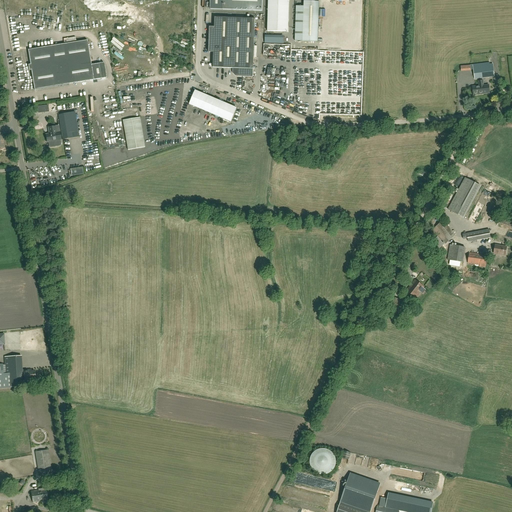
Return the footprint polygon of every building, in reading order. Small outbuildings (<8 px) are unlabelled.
[(210,0),(210,9),(240,10),(262,11),(262,0),(210,0)] [(288,0),(268,0),(267,31),(288,32),(288,0)] [(304,1),(304,6),(296,6),(295,41),(318,42),(319,2),(318,2),(317,0),(305,0),(305,1),(304,1)] [(213,68),(233,68),(232,73),(235,76),(252,77),(255,19),(214,17),(214,27),(210,27),(209,52),(213,52),(213,68)] [(511,22),(511,24),(511,26),(511,27),(501,28),(502,32),(506,33),(508,33),(510,28),(511,33),(511,22)] [(91,65),(87,40),(28,50),(34,89),(106,78),(104,63),(91,65)] [(475,79),(494,77),(493,64),(489,65),(489,63),(473,65),(475,79)] [(433,87),(439,86),(437,77),(426,79),(427,87),(433,86),(433,87)] [(423,80),(414,80),(414,88),(423,88),(423,80)] [(484,93),(490,92),(489,85),(483,86),(483,81),(479,82),(479,86),(472,87),(473,95),(484,94),(484,93)] [(237,108),(195,90),(189,105),(231,122),(237,108)] [(459,94),(412,96),(413,104),(459,103),(459,94)] [(182,116),(183,106),(165,104),(164,113),(168,114),(168,115),(178,116),(178,115),(182,116)] [(75,112),(68,113),(58,115),(63,140),(79,137),(75,112)] [(122,120),(127,150),(144,147),(139,117),(122,120)] [(206,119),(204,120),(213,128),(215,126),(206,119)] [(198,131),(198,132),(202,131),(198,122),(192,125),(195,132),(198,131)] [(59,144),(58,140),(61,140),(60,132),(59,126),(58,126),(48,128),(49,134),(46,135),(47,142),(53,141),(54,145),(55,145),(58,145),(59,144)] [(70,169),(71,176),(83,174),(82,167),(70,169)] [(481,187),(465,178),(448,210),(464,218),(481,187)] [(443,221),(437,227),(433,230),(446,244),(456,236),(443,221)] [(489,230),(462,235),(463,239),(467,239),(468,242),(490,238),(489,230)] [(439,237),(435,240),(441,248),(445,245),(439,237)] [(448,260),(453,261),(452,264),(458,265),(458,262),(463,263),(465,248),(450,245),(448,260)] [(495,245),(494,254),(505,256),(507,247),(495,245)] [(480,266),(480,267),(485,268),(487,256),(470,253),(468,264),(480,266)] [(396,286),(402,277),(397,274),(391,283),(396,286)] [(415,298),(424,287),(415,280),(406,291),(415,298)] [(389,311),(400,317),(406,304),(395,299),(389,311)] [(26,349),(34,349),(33,338),(25,339),(26,349)] [(23,387),(23,381),(31,380),(31,379),(35,378),(35,371),(26,372),(26,370),(22,371),(21,356),(5,357),(6,374),(3,374),(2,365),(0,365),(0,388),(11,388),(11,387),(23,387)] [(336,466),(336,462),(336,458),(334,454),(331,451),(327,449),(323,448),(319,449),(315,451),(312,454),(310,458),(310,462),(310,466),(312,470),(315,473),(319,475),(323,475),(327,475),(331,473),(334,470),(336,466)] [(39,476),(51,474),(48,450),(35,452),(39,476)] [(350,474),(341,500),(337,511),(370,511),(371,510),(380,484),(350,474)] [(40,503),(48,501),(46,488),(38,489),(38,490),(31,491),(33,503),(40,502),(40,503)] [(330,496),(336,498),(338,490),(332,489),(330,496)] [(294,492),(292,497),(304,500),(305,495),(294,492)] [(387,499),(386,507),(407,511),(431,511),(432,506),(388,496),(387,499)] [(381,497),(379,506),(386,507),(387,499),(381,497)]
